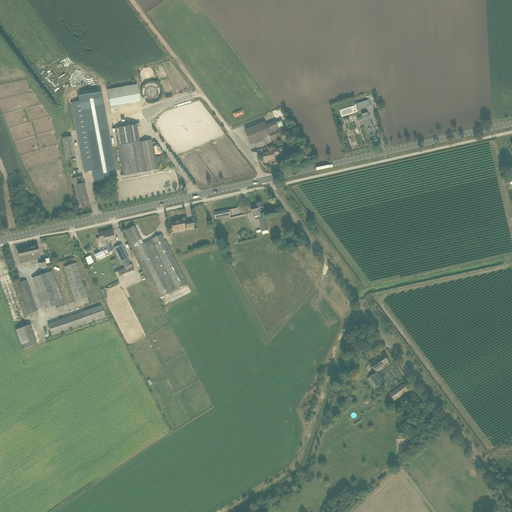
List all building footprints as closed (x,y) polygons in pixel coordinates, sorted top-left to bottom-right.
[(137,84),(125,87),(128,104),(140,101),(137,84)] [(113,89),(107,90),(110,107),(116,106),(113,89)] [(79,102),(71,103),(84,172),(92,171),(94,181),(117,177),(101,91),(78,96),(79,102)] [(357,111),(371,106),(369,100),(355,105),(357,111)] [(242,110),(233,114),(234,116),(235,118),(244,114),(244,113),(242,110)] [(362,115),(366,130),(369,129),(369,130),(370,129),(373,128),(373,127),(373,126),(372,124),(368,113),(362,115)] [(255,145),(264,141),(265,144),(292,133),(289,123),(279,127),(276,121),(266,125),(265,122),(245,130),(251,145),(254,144),(255,145)] [(123,176),(157,170),(151,140),(139,142),(136,125),(114,129),(123,176)] [(72,136),(62,138),(65,158),(75,156),(72,136)] [(269,152),(263,154),(264,161),(270,160),(270,162),(275,161),(274,155),(279,154),(280,154),(281,154),(283,153),(284,153),(284,151),(284,150),(283,149),(281,148),(280,148),(279,149),(273,151),(272,146),(268,147),(269,152)] [(81,207),(89,205),(87,198),(82,176),(75,178),(77,185),(74,186),(78,203),(81,202),(81,207)] [(262,215),(261,211),(264,211),(262,202),(256,204),(257,206),(251,207),(252,213),(253,213),(254,217),(262,215)] [(267,226),(265,218),(259,219),(263,235),(269,233),(267,226)] [(173,231),(193,226),(192,221),(185,222),(186,224),(183,224),(182,220),(171,222),(173,231)] [(132,244),(140,239),(134,226),(125,231),(132,244)] [(241,238),(247,232),(244,229),(238,235),(241,238)] [(99,238),(97,239),(99,249),(105,247),(105,246),(109,244),(109,243),(113,242),(112,238),(114,238),(114,235),(112,230),(98,234),(99,238)] [(134,247),(160,298),(187,284),(161,234),(134,247)] [(110,244),(109,244),(105,246),(105,247),(108,253),(114,251),(110,244)] [(129,258),(121,244),(114,248),(121,262),(129,258)] [(37,246),(17,251),(20,264),(37,260),(39,268),(46,266),(44,259),(40,260),(37,246)] [(103,251),(95,255),(97,259),(105,255),(103,251)] [(88,265),(94,262),(91,255),(85,258),(88,265)] [(87,298),(75,263),(63,267),(75,302),(87,298)] [(117,271),(120,277),(134,269),(131,264),(117,271)] [(51,271),(31,278),(43,310),(63,303),(51,271)] [(26,280),(18,283),(29,315),(37,312),(26,280)] [(52,335),(105,317),(101,306),(48,324),(52,335)] [(31,324),(16,329),(22,349),(38,344),(31,324)] [(378,359),(377,358),(371,363),(377,371),(383,367),(382,366),(388,362),(383,355),(378,359)] [(377,388),(379,391),(387,385),(377,371),(367,379),(374,390),(377,388)] [(403,385),(399,388),(399,387),(390,394),(394,400),(404,394),(403,393),(407,391),(403,385)]
